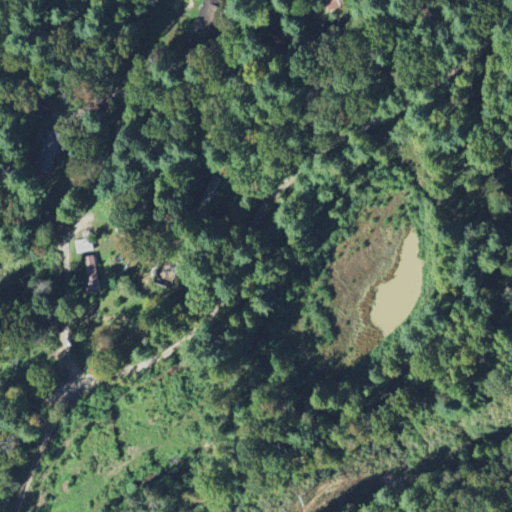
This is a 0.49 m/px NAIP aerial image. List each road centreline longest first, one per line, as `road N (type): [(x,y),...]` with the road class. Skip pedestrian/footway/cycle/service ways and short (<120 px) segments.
road 1 (residential): [(511,26),(429,94),(327,147),(253,240),(223,310),(206,329),(163,359),(87,378),(44,407),(0,456)]
road 2 (residential): [(327,147),(273,0),(200,44)]
road 3 (residential): [(289,511),(415,455),(463,464),(511,443)]
road 4 (residential): [(87,378),(69,348),(66,302),(0,272)]
